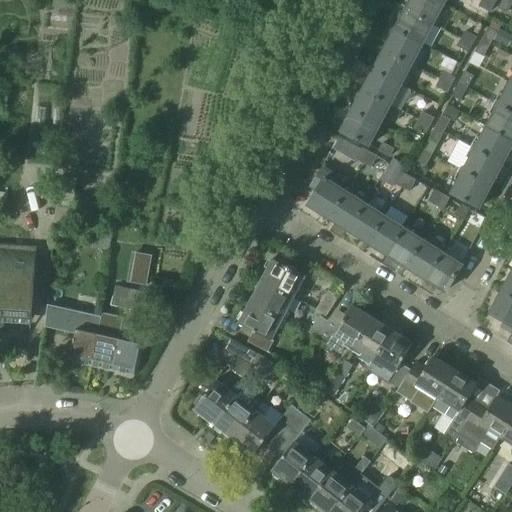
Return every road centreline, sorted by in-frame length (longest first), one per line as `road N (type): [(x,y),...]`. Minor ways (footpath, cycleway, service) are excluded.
road 1 (residential): [(133,438),(256,205)]
road 2 (residential): [(256,205),(365,0)]
road 3 (residential): [(448,327),(256,205)]
road 4 (residential): [(0,416),(76,416),(133,438)]
road 5 (residential): [(448,327),(511,206)]
road 6 (residential): [(244,511),(133,438)]
